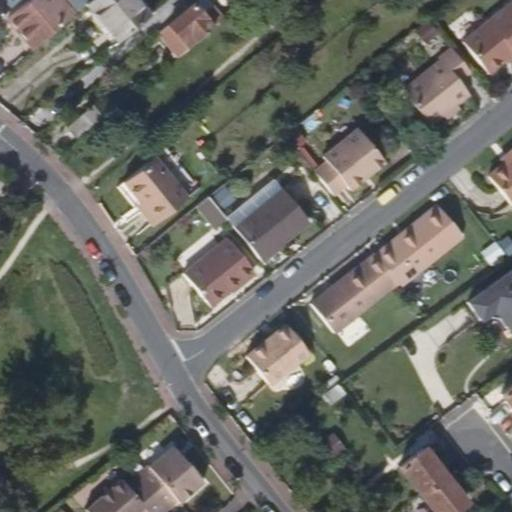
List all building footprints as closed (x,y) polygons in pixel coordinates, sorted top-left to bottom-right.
[(0,0),(0,15),(10,7),(4,0),(0,0)] [(30,42),(54,23),(34,0),(30,0),(9,18),(30,42)] [(153,11),(143,0),(90,0),(122,38),(153,11)] [(511,55),(511,0),(462,39),(487,71),(510,53),(511,55)] [(225,16),(213,2),(203,11),(195,1),(160,31),(180,55),(225,16)] [(429,124),(468,93),(458,80),(471,69),(452,46),(439,57),(441,60),(403,91),(429,124)] [(103,119),(93,106),(69,126),(80,139),(103,119)] [(385,162),(359,127),(323,154),(327,161),(315,169),(334,194),(347,185),(348,187),(367,173),(368,175),(385,162)] [(511,197),(511,145),(507,149),(510,152),(500,159),(504,165),(501,168),(497,162),(484,172),(506,202),(511,197)] [(190,193),(198,186),(166,146),(158,153),(190,193)] [(189,195),(157,155),(125,181),(140,199),(145,206),(140,210),(151,225),(189,195)] [(261,259),(309,221),(283,187),(234,226),(261,259)] [(211,221),(223,211),(209,194),(197,204),(211,221)] [(140,210),(145,206),(140,199),(135,204),(140,210)] [(400,285),(462,236),(436,204),(403,230),(409,237),(393,249),(387,243),(374,253),(397,281),(400,285)] [(218,230),(229,220),(223,211),(211,221),(218,230)] [(36,232),(57,263),(82,247),(61,215),(36,232)] [(409,237),(403,230),(387,243),(393,249),(409,237)] [(186,266),(219,242),(211,231),(178,256),(186,266)] [(208,307),(254,271),(227,237),(182,272),(208,307)] [(335,331),(397,281),(374,253),(373,252),(311,302),(335,331)] [(511,270),(470,302),(504,347),(511,341),(511,270)] [(339,329),(346,343),(371,330),(363,316),(339,329)] [(309,352),(285,321),(246,352),(271,383),(309,352)] [(337,384),(322,397),(329,406),(344,394),(337,384)] [(203,479),(173,444),(149,464),(147,462),(136,471),(167,507),(175,500),(178,498),(179,499),(203,479)] [(444,474),(424,447),(400,465),(421,492),(444,474)] [(136,471),(128,461),(118,469),(122,474),(85,505),(90,511),(133,511),(135,511),(160,511),(161,511),(167,507),(136,471)] [(436,511),(452,511),(466,502),(444,474),(421,492),(436,511)]
